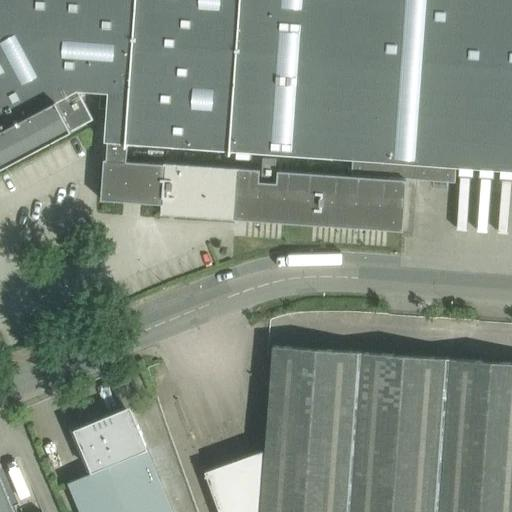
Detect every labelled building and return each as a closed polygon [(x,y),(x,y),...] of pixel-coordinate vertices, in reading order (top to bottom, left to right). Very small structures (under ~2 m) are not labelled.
[(511,0),(0,0),(0,168),(93,119),(78,90),(100,92),(99,108),(107,109),(105,141),(108,141),(106,159),(104,159),(101,199),(161,204),(161,214),(396,231),(399,185),(388,184),(388,178),(277,170),(276,182),(259,181),(260,169),(164,162),(164,163),(126,160),(128,143),(352,158),(351,174),(388,177),(388,184),(399,185),(400,178),(455,182),(456,166),(511,169),(511,0)] [(261,179),(275,180),(276,159),(263,158),(261,179)] [(511,511),(511,362),(273,345),(265,450),(205,471),(219,511),(511,511)] [(69,482),(77,500),(81,511),(172,511),(147,449),(142,451),(127,415),(83,433),(98,470),(69,482)] [(0,511),(13,511),(0,479),(0,511)]
